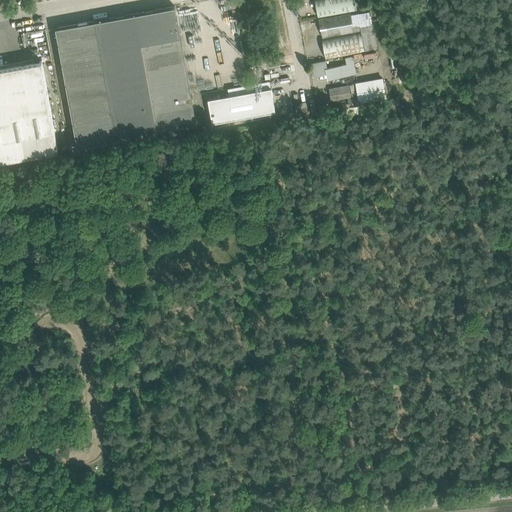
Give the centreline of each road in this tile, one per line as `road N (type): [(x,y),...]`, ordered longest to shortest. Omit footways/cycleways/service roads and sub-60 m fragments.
road 1 (unclassified): [(341,511),(511,495)]
road 2 (track): [(358,510),(318,352)]
